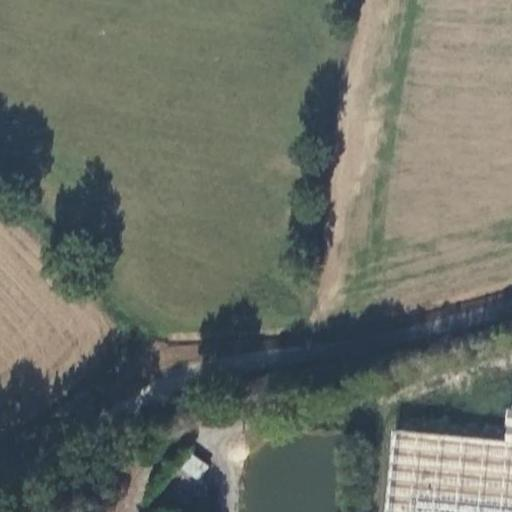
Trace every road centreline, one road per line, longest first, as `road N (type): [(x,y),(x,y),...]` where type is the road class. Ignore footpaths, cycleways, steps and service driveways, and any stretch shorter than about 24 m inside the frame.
road 1 (unclassified): [(0,479),(178,379),(511,306)]
road 2 (track): [(400,393),(381,430),(378,511)]
